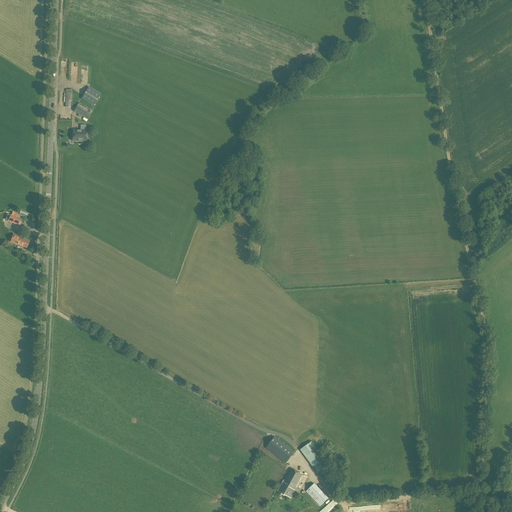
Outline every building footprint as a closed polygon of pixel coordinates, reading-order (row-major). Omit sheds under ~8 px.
[(93,106),(101,94),(89,86),(81,99),(93,106)] [(86,122),(88,120),(87,120),(92,111),(79,103),(73,111),(83,118),(82,119),(86,122)] [(85,131),(86,126),(81,125),(81,130),(73,130),(73,141),(76,141),(76,142),(83,142),(83,141),(87,141),(87,131),(85,131)] [(18,218),(19,215),(13,212),(12,215),(11,214),(10,215),(7,214),(5,220),(8,221),(19,225),(21,219),(18,218)] [(27,248),(29,242),(19,238),(20,237),(13,234),(10,242),(27,248)] [(286,464),(295,453),(275,437),(266,448),(286,464)] [(317,475),(329,466),(312,442),(300,450),(317,475)] [(294,490),(303,474),(292,469),(285,481),(284,480),(282,483),(278,491),(291,498),(295,490),(294,490)] [(320,507),(329,499),(314,484),(306,492),(320,507)]
